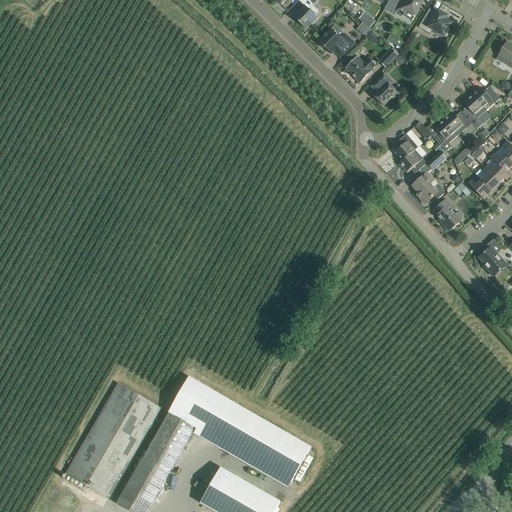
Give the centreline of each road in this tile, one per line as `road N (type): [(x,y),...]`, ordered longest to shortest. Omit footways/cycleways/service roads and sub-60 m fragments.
road 1 (residential): [(365,141),(390,134),(442,88),(486,5)]
road 2 (residential): [(365,141),(363,108),(253,0)]
road 3 (residential): [(454,257),(365,164),(365,141)]
